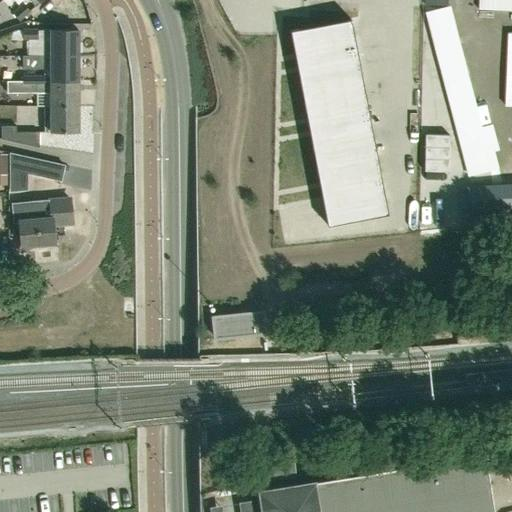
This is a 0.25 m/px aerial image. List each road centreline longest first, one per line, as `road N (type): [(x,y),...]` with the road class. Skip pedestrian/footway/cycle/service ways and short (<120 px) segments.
road 1 (residential): [(99,0),(109,50),(97,249),(72,280),(0,294)]
road 2 (unclassified): [(180,358),(176,82),(156,0)]
road 3 (unknown): [(412,0),(406,268)]
road 4 (residential): [(182,511),(180,358)]
